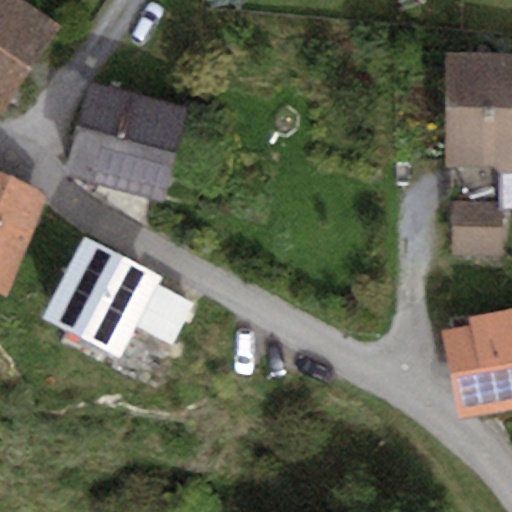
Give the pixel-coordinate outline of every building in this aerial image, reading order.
[(52,32),(0,0),(0,112),(2,113),(52,32)] [(511,67),(450,68),(451,165),(511,164),(511,67)] [(182,120),(94,97),(73,177),(161,200),(182,120)] [(42,203),(0,184),(0,293),(2,294),(42,203)] [(499,209),(455,211),(456,255),(500,254),(499,209)] [(179,287),(52,259),(32,345),(159,374),(179,287)] [(511,331),(450,343),(465,422),(511,412),(511,331)]
